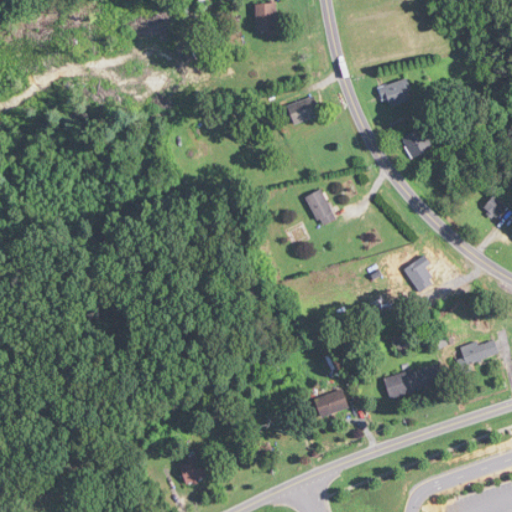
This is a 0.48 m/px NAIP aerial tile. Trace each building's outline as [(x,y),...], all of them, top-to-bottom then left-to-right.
[(260,32),(281,32),(280,3),(259,4),(260,32)] [(417,99),(409,78),(382,87),(390,109),(417,99)] [(322,115),(315,96),(291,105),(298,124),(322,115)] [(416,158),(434,148),(422,127),(405,137),(416,158)] [(324,226),(340,219),(327,188),(311,195),(324,226)] [(499,220),(511,206),(498,194),(486,208),(499,220)] [(408,269),(424,290),(436,281),(420,260),(408,269)] [(450,344),(444,330),(433,335),(439,349),(450,344)] [(394,339),(398,353),(413,349),(409,335),(394,339)] [(502,354),(496,336),(463,347),(466,357),(460,359),(464,374),(474,371),(471,364),(502,354)] [(446,385),(441,364),(386,377),(390,397),(446,385)] [(317,397),(323,416),(351,408),(345,388),(317,397)] [(287,444),(302,444),(302,430),(287,430),(287,444)] [(189,486),(210,477),(201,455),(180,464),(189,486)]
